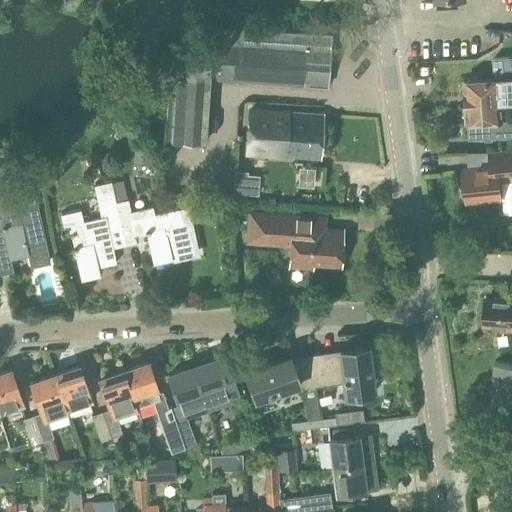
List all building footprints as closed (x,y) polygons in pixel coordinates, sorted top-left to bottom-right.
[(304,80),(310,80),(309,85),(328,86),(331,33),(210,26),(209,39),(208,39),(205,39),(203,40),(200,40),(198,41),(196,41),(193,42),(191,43),(189,44),(187,45),(185,47),(183,48),(181,50),(179,52),(178,54),(176,56),(175,58),(174,60),(173,62),(172,64),(171,67),(170,69),(170,71),(170,74),(170,76),(167,121),(166,141),(206,143),(207,121),(209,80),(304,84),(304,80)] [(463,106),(502,104),(511,103),(511,81),(511,71),(499,72),(499,80),(465,81),(465,98),(463,98),(463,106)] [(463,106),(463,107),(466,107),(467,121),(466,123),(469,123),(471,138),(481,138),(511,136),(511,117),(503,118),(502,104),(463,106)] [(321,114),(250,109),(249,121),(247,152),(318,157),(321,114)] [(486,168),(463,170),(465,187),(462,187),(463,196),(466,196),(467,200),(501,197),(500,182),(511,180),(511,150),(489,152),(490,165),(486,165),(486,168)] [(247,172),(236,171),(234,201),(245,202),(247,172)] [(38,178),(25,181),(27,193),(41,190),(38,178)] [(60,213),(63,226),(69,224),(81,277),(98,273),(97,266),(115,262),(108,229),(120,227),(115,203),(110,182),(93,186),(100,218),(83,222),(80,210),(60,213)] [(0,271),(11,269),(8,253),(9,253),(10,257),(27,253),(25,246),(30,245),(31,250),(29,251),(30,259),(32,265),(49,261),(47,255),(36,204),(34,195),(19,198),(21,205),(0,209),(0,212),(1,218),(0,218),(0,271)] [(130,212),(127,200),(115,203),(120,227),(131,224),(134,235),(145,232),(146,234),(147,234),(153,261),(171,257),(169,250),(187,246),(179,209),(153,215),(151,207),(130,212)] [(316,216),(250,212),(249,234),(258,235),(258,241),(291,243),(290,264),(311,265),(311,260),(339,262),(341,230),(315,229),(316,216)] [(511,301),(485,299),(482,326),(500,327),(500,331),(511,331),(511,301)] [(367,357),(366,346),(310,353),(313,385),(342,382),(344,395),(372,392),(370,376),(381,374),(378,355),(367,357)] [(299,390),(313,385),(310,353),(288,356),(274,361),(273,357),(263,361),(264,364),(244,371),(258,410),(276,404),(272,391),(296,382),(299,390)] [(219,369),(216,358),(214,358),(213,355),(202,358),(203,362),(192,366),(206,410),(229,402),(227,398),(231,397),(239,394),(229,366),(219,369)] [(135,408),(160,399),(156,388),(147,362),(123,371),(131,396),(135,408)] [(511,363),(493,362),(491,406),(510,407),(510,413),(511,413),(511,363)] [(78,366),(54,374),(66,410),(90,402),(78,366)] [(192,366),(168,374),(178,405),(170,408),(178,434),(180,439),(183,447),(195,443),(185,416),(206,410),(192,366)] [(0,412),(21,405),(9,370),(0,373),(0,412)] [(99,379),(109,409),(102,412),(110,437),(112,437),(114,441),(123,438),(116,416),(136,409),(135,408),(131,396),(123,371),(99,379)] [(30,383),(40,413),(33,416),(41,441),(43,441),(45,449),(55,445),(52,438),(53,437),(47,420),(67,413),(54,374),(30,383)] [(159,411),(170,442),(180,439),(178,434),(170,408),(159,411)] [(110,437),(102,412),(91,415),(100,441),(110,437)] [(23,419),(34,453),(43,449),(40,442),(41,441),(33,416),(23,419)] [(305,420),(307,429),(334,425),(333,416),(305,420)] [(307,429),(305,420),(293,421),(295,431),(307,429)] [(332,466),(373,461),(369,433),(357,435),(328,439),(332,466)] [(276,437),(247,439),(251,452),(276,451),(276,437)] [(228,443),(218,446),(221,453),(232,453),(228,443)] [(224,454),(209,454),(210,469),(224,469),(224,454)] [(145,462),(146,481),(175,479),(174,460),(145,462)] [(373,461),(332,466),(335,494),(364,490),(376,489),(373,461)] [(90,463),(79,463),(79,475),(87,474),(90,469),(90,463)] [(260,511),(278,511),(276,463),(265,464),(267,511),(260,511)] [(80,511),(80,510),(81,510),(81,502),(80,485),(68,486),(70,511),(80,511)] [(279,497),(279,511),(290,511),(303,510),(304,511),(331,507),(329,490),(279,497)] [(245,511),(246,510),(228,511),(224,511),(223,493),(212,494),(212,503),(212,511),(245,511)] [(146,511),(146,504),(146,498),(135,499),(135,511),(146,511)] [(80,510),(80,511),(92,511),(92,501),(81,502),(81,510),(80,510)] [(14,511),(14,503),(4,504),(4,511),(14,511)] [(202,503),(202,511),(212,511),(212,503),(202,503)]
